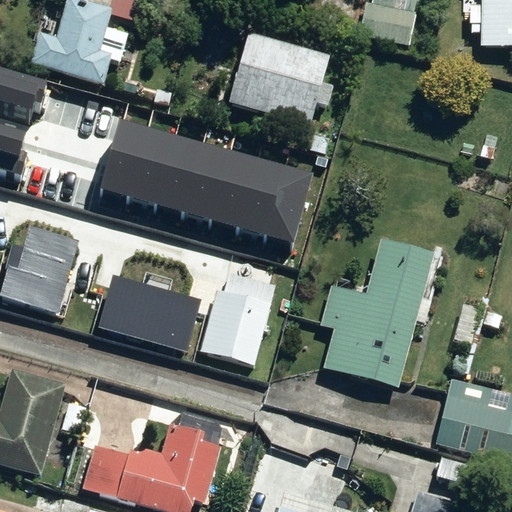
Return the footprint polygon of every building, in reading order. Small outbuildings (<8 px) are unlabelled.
[(361,39),(407,49),(417,0),(375,0),(373,9),(368,7),(361,39)] [(511,0),(484,0),(484,51),(511,51),(511,0)] [(33,70),(103,89),(111,60),(101,57),(113,15),(69,3),(57,44),(41,40),(33,70)] [(234,108),(312,129),(318,109),(327,112),(332,92),(323,90),(330,63),(252,42),(234,108)] [(155,105),(170,109),(173,99),(158,95),(155,105)] [(169,164),(216,178),(227,141),(180,128),(169,164)] [(33,190),(121,215),(139,153),(62,131),(55,155),(43,152),(33,190)] [(311,153),(326,157),(329,143),(315,139),(311,153)] [(463,187),(510,201),(511,193),(511,182),(469,169),(463,187)] [(1,305),(59,321),(80,247),(32,233),(25,256),(14,252),(8,273),(10,274),(1,305)] [(119,280),(180,295),(191,255),(131,238),(119,280)] [(325,374),(399,395),(436,261),(385,246),(369,303),(332,293),(321,331),(336,335),(325,374)] [(202,356),(255,370),(271,310),(218,296),(202,356)] [(484,329),(501,333),(504,320),(487,316),(484,329)] [(0,469),(41,481),(66,390),(13,376),(0,426),(0,425),(0,469)] [(437,449),(511,466),(511,400),(452,386),(437,449)] [(62,435),(79,439),(85,412),(68,408),(62,435)] [(83,494),(143,511),(193,511),(195,507),(205,510),(221,454),(203,448),(205,442),(171,433),(162,461),(133,452),(130,461),(96,451),(83,494)] [(61,467),(70,469),(74,454),(65,452),(61,467)]
